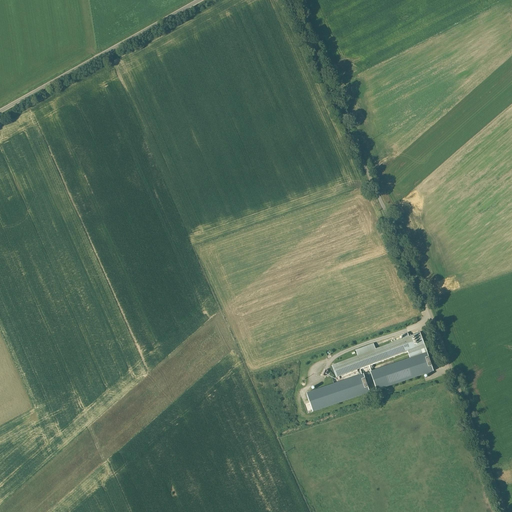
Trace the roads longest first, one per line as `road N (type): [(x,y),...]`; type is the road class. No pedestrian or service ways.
road 1 (unclassified): [(290,0),(506,511)]
road 2 (unclassified): [(197,0),(0,109)]
